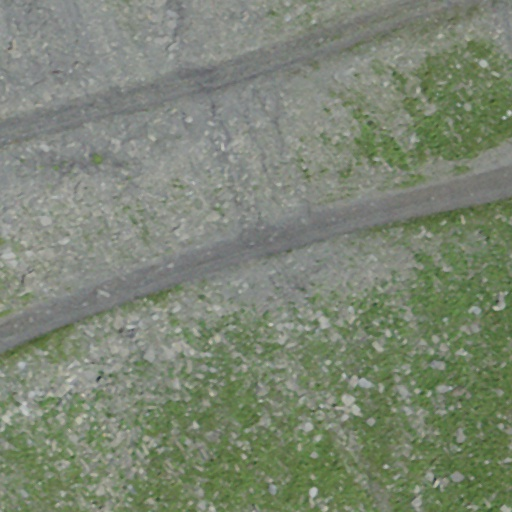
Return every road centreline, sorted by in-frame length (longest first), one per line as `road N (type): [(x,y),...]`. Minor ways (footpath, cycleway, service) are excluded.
road 1 (track): [(0,342),(394,196),(511,181)]
road 2 (track): [(478,0),(0,148)]
